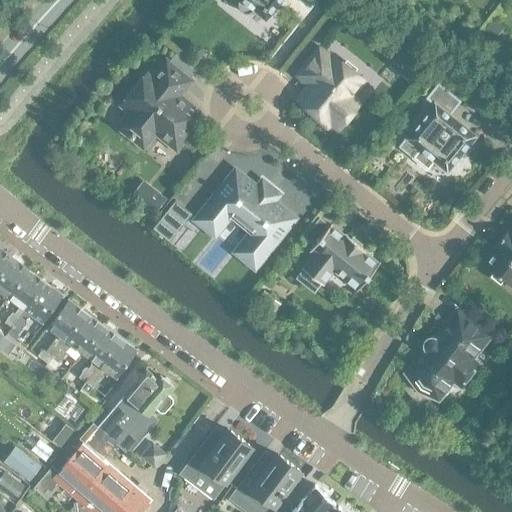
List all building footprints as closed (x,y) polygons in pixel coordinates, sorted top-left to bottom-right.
[(239,0),(238,4),(239,10),(243,13),(249,13),(254,10),(265,20),(281,0),(239,0)] [(493,22),(486,31),(495,39),(503,29),(493,22)] [(319,117),(326,123),(329,119),(340,127),(355,108),(345,99),(362,79),(335,57),(331,61),(319,51),(301,74),(313,84),(299,101),(307,107),(307,113),(313,118),(319,117)] [(412,60),(402,72),(414,82),(424,70),(412,60)] [(188,81),(166,64),(154,79),(147,73),(123,103),(133,111),(120,126),(130,134),(129,135),(133,138),(133,137),(143,144),(156,128),(177,145),(192,127),(184,121),(193,110),(187,105),(187,104),(178,97),(176,96),(188,81)] [(447,172),(476,136),(449,114),(460,100),(438,82),(426,97),(433,103),(405,138),(418,148),(411,156),(428,169),(434,161),(447,172)] [(257,188),(235,170),(196,219),(214,235),(233,212),(254,229),(236,252),(255,267),(294,218),(273,201),(278,194),(262,181),(257,188)] [(142,183),(131,197),(153,214),(164,199),(142,183)] [(173,204),(151,232),(168,245),(190,217),(173,204)] [(358,289),(379,263),(365,252),(365,251),(346,235),(345,236),(330,224),(310,250),(314,253),(302,268),(322,284),(333,269),(358,289)] [(511,228),(504,238),(502,237),(494,247),(496,249),(484,264),(511,286),(511,228)] [(0,272),(11,257),(0,248),(0,272)] [(0,290),(8,297),(28,269),(11,257),(0,272),(0,290)] [(13,310),(1,326),(9,331),(13,326),(12,326),(45,282),(28,269),(8,297),(20,305),(15,312),(13,310)] [(45,282),(12,326),(13,326),(20,331),(27,321),(25,320),(31,312),(43,321),(62,295),(45,282)] [(271,292),(262,303),(273,312),(282,302),(271,292)] [(38,354),(37,354),(48,362),(85,312),(68,299),(48,325),(60,334),(55,342),(52,340),(46,349),(43,347),(38,354)] [(85,312),(48,362),(55,368),(67,351),(65,349),(70,343),(82,352),(102,324),(85,312)] [(407,374),(413,379),(417,385),(423,390),(430,393),(436,397),(453,377),(460,383),(475,365),(468,359),(486,336),(457,313),(435,340),(431,339),(427,341),(426,345),(428,349),(407,374)] [(86,365),(79,375),(86,381),(119,337),(102,324),(82,352),(93,360),(88,367),(86,365)] [(0,333),(0,348),(8,354),(15,345),(0,333)] [(87,381),(82,387),(101,401),(108,391),(96,382),(101,376),(99,375),(105,367),(117,376),(136,350),(119,337),(86,381),(87,381)] [(147,368),(98,425),(117,442),(121,438),(145,410),(149,413),(155,406),(161,411),(165,410),(173,401),(173,397),(167,392),(174,385),(171,382),(170,379),(167,376),(164,376),(161,374),(158,377),(147,368)] [(59,471),(53,477),(93,511),(139,511),(151,498),(104,457),(117,442),(98,425),(93,421),(80,437),(84,441),(59,471)] [(206,439),(186,465),(219,489),(251,446),(228,429),(215,446),(206,439)] [(153,444),(143,454),(154,463),(163,453),(153,444)] [(23,450),(11,466),(29,480),(41,464),(23,450)] [(255,464),(236,489),(265,511),(269,511),(301,471),(278,454),(264,471),(255,464)] [(5,471),(0,477),(0,487),(14,498),(23,485),(5,471)] [(329,511),(336,505),(334,503),(335,502),(316,485),(315,484),(314,485),(315,486),(303,498),(302,498),(291,510),(292,511),(291,511),(329,511)]
